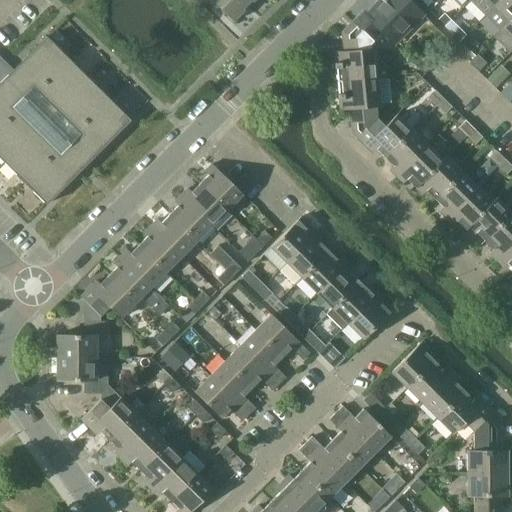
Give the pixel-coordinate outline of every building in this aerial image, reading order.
[(211,0),(233,22),(242,13),(242,9),(247,5),(241,0),(211,0)] [(362,12),(352,22),(372,42),(381,32),(393,44),(404,33),(402,31),(422,11),(410,0),(379,0),(365,15),(362,12)] [(469,0),(484,14),(497,0),(469,0)] [(511,18),(511,0),(497,0),(484,14),(500,29),(508,21),(509,22),(511,18)] [(511,18),(509,22),(508,21),(500,29),(494,36),(509,51),(511,48),(511,18)] [(334,53),(336,81),(376,78),(374,50),(370,50),(369,44),(372,42),(352,22),(342,32),(343,53),(334,53)] [(130,120),(46,36),(45,36),(14,78),(0,60),(0,86),(3,88),(0,90),(0,158),(46,204),(80,162),(85,166),(92,158),(88,154),(130,120)] [(416,67),(424,75),(424,76),(433,68),(432,67),(425,59),(416,67)] [(358,134),(376,117),(375,105),(379,105),(376,78),(336,81),(339,109),(348,109),(349,126),(357,134),(358,134)] [(507,104),(511,99),(511,85),(509,82),(498,94),(507,104)] [(436,105),(442,99),(435,91),(428,98),(436,105)] [(442,99),(436,105),(444,114),(451,107),(442,99)] [(358,134),(357,134),(355,137),(370,152),(374,148),(384,158),(412,130),(396,114),(385,126),(376,117),(358,134)] [(467,135),(473,129),(466,121),(459,128),(467,135)] [(473,129),(467,135),(475,144),(482,137),(473,129)] [(394,176),(426,144),(412,130),(384,158),(394,167),(389,171),(394,176)] [(415,187),(442,160),(426,144),(394,176),(401,183),(405,179),(415,187)] [(496,165),(503,159),(495,151),(489,157),(496,165)] [(433,200),(461,172),(445,156),(442,160),(415,187),(421,194),(424,191),(433,200)] [(503,159),(496,165),(505,174),(511,167),(503,159)] [(200,185),(227,212),(243,196),(212,165),(205,172),(209,176),(200,185)] [(445,217),(476,186),(461,172),(433,200),(443,210),(440,213),(445,217)] [(211,228),(227,212),(200,185),(190,194),(187,191),(180,197),(211,228)] [(492,202),(491,202),(476,186),(445,217),(451,224),(454,221),(464,230),(492,202)] [(196,243),(211,228),(180,197),(174,203),(178,207),(169,216),(196,243)] [(483,241),(510,214),(511,211),(511,200),(511,199),(503,207),(494,199),(491,202),(492,202),(464,230),(470,236),(473,232),(483,241)] [(496,261),(511,245),(511,216),(510,214),(483,241),(493,251),(489,255),(496,261)] [(182,258),(196,243),(169,216),(160,225),(156,222),(151,227),(182,258)] [(296,221),(270,248),(286,264),(316,232),(311,228),(300,217),(296,221)] [(167,273),(182,258),(151,227),(144,234),(148,237),(139,246),(167,273)] [(264,232),(256,239),(262,246),(270,238),(264,232)] [(286,264),(279,271),(295,286),(301,279),(328,252),(318,242),(322,238),(316,232),(286,264)] [(247,261),(262,246),(256,239),(253,236),(238,251),(247,261)] [(226,270),(233,277),(241,269),(234,262),(234,261),(218,245),(209,254),(226,270)] [(511,245),(496,261),(501,266),(504,263),(511,270),(511,245)] [(121,258),(151,289),(167,273),(139,246),(129,256),(126,253),(121,258)] [(328,252),(301,279),(317,294),(347,264),(341,258),(338,262),(328,252)] [(109,277),(136,304),(142,299),(158,314),(167,305),(151,289),(121,258),(115,264),(118,267),(109,277)] [(347,264),(317,294),(332,309),(358,282),(349,274),(353,270),(347,264)] [(225,285),(233,277),(226,270),(218,278),(225,285)] [(122,319),(136,304),(109,277),(99,287),(96,283),(81,298),(84,301),(101,317),(110,307),(122,319)] [(257,294),(264,286),(256,278),(249,286),(257,294)] [(332,309),(326,315),(341,330),(347,324),(377,293),(372,288),(368,292),(358,282),(332,309)] [(264,286),(257,294),(265,302),(273,295),(264,286)] [(195,301),(201,307),(210,299),(204,292),(195,301)] [(377,293),(347,324),(363,339),(389,313),(379,304),(383,299),(377,293)] [(101,323),(101,317),(84,301),(84,337),(57,337),(57,359),(97,359),(97,338),(108,338),(108,323),(101,323)] [(194,315),(201,307),(195,301),(188,308),(194,315)] [(288,324),(295,317),(287,309),(280,316),(288,324)] [(255,332),(282,359),(290,351),(302,363),(311,354),(271,316),(255,332)] [(297,333),(304,325),(295,317),(288,324),(297,333)] [(164,333),(170,339),(180,329),(174,323),(164,333)] [(308,329),(301,337),(310,346),(318,339),(308,329)] [(273,368),(282,359),(255,332),(240,348),(279,386),(285,380),(273,368)] [(164,346),(170,339),(164,333),(158,340),(164,346)] [(325,346),(318,339),(310,346),(318,354),(325,346)] [(175,342),(160,358),(174,372),(189,356),(175,342)] [(325,346),(318,354),(333,369),(344,358),(328,342),(325,346)] [(421,342),(391,372),(407,388),(434,362),(425,353),(428,349),(421,342)] [(272,393),(279,386),(240,348),(225,363),(253,389),(260,381),(272,393)] [(97,359),(57,359),(57,382),(84,382),(84,396),(109,396),(108,380),(97,380),(97,359)] [(434,362),(407,388),(422,403),(452,372),(446,366),(442,370),(434,362)] [(243,399),(253,389),(225,363),(209,379),(249,417),(255,410),(243,399)] [(164,386),(171,378),(163,371),(156,378),(164,386)] [(452,372),(422,403),(437,417),(462,391),(453,382),(457,377),(452,372)] [(171,378),(164,386),(172,393),(179,386),(171,378)] [(243,423),(249,417),(209,379),(195,394),(222,421),(231,412),(243,423)] [(462,391),(437,417),(453,434),(463,424),(471,432),(492,412),(476,396),(472,400),(462,391)] [(370,393),(363,400),(371,408),(379,416),(386,409),(378,401),(377,401),(370,393)] [(101,401),(81,421),(90,429),(97,437),(100,434),(109,443),(136,415),(135,414),(144,405),(137,397),(128,406),(120,399),(109,409),(101,401)] [(194,416),(201,409),(194,401),(187,409),(194,416)] [(342,407),(335,415),(373,453),(389,437),(362,411),(354,419),(342,407)] [(201,409),(194,416),(202,424),(209,417),(201,409)] [(386,409),(379,416),(386,423),(393,417),(386,409)] [(492,412),(471,432),(471,443),(493,443),(498,443),(498,418),(492,412)] [(136,415),(109,443),(118,452),(115,455),(120,460),(151,429),(136,415)] [(335,415),(328,422),(340,433),(333,440),(360,466),(373,453),(335,415)] [(219,440),(226,433),(217,425),(210,431),(219,440)] [(151,429),(120,460),(121,460),(126,466),(129,463),(139,473),(166,445),(151,429)] [(409,446),(416,439),(407,431),(401,438),(409,446)] [(312,438),(306,444),(344,483),(358,468),(360,466),(333,440),(331,442),(324,449),(312,438)] [(416,439),(409,446),(417,454),(424,447),(416,439)] [(471,452),(465,452),(465,474),(505,474),(505,451),(494,451),(493,443),(471,443),(471,452)] [(305,445),(298,452),(310,464),(301,473),(328,499),(344,483),(306,444),(305,445)] [(166,445),(139,473),(149,482),(146,485),(152,491),(182,461),(166,445)] [(226,463),(234,455),(226,447),(218,455),(226,463)] [(182,461),(152,491),(158,496),(160,494),(170,503),(197,475),(206,467),(191,452),(182,461)] [(289,478),(283,484),(310,511),(315,511),(328,499),(301,473),(293,482),(289,478)] [(505,474),(465,474),(466,497),(472,497),(472,511),(498,511),(499,505),(494,505),(494,497),(506,497),(505,474)] [(197,475),(170,503),(178,511),(191,511),(213,491),(197,475)] [(415,495),(424,487),(417,480),(408,488),(415,495)] [(280,494),(272,502),(281,511),(310,511),(283,484),(277,491),(280,494)] [(262,511),(259,509),(256,511),(281,511),(272,502),(262,511)] [(386,510),(387,511),(399,511),(402,509),(395,502),(386,510)]
